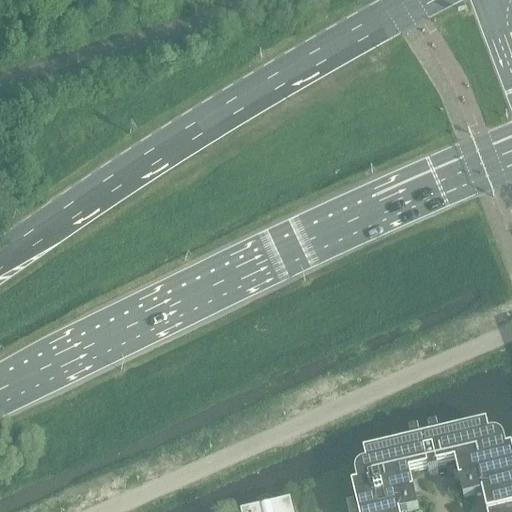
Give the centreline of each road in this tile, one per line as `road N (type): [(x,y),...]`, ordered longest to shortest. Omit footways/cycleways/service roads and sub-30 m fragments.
road 1 (primary): [(0,392),(288,248),(511,150)]
road 2 (primary): [(416,0),(277,70),(0,251)]
